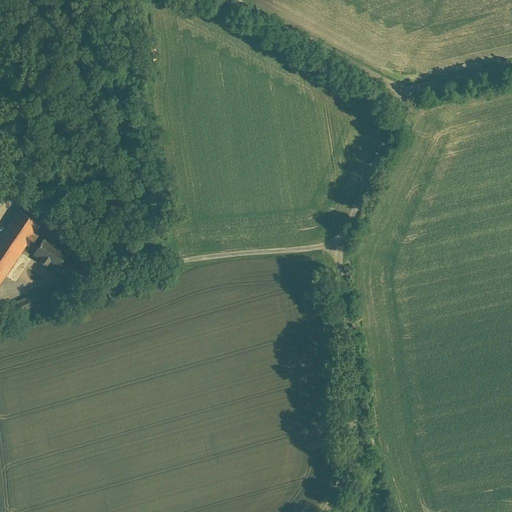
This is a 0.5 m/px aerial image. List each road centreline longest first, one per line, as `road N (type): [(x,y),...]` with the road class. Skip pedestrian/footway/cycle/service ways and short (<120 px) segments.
road 1 (unclassified): [(323,511),(354,447),(338,258),(403,92)]
road 2 (unclassified): [(403,92),(225,0)]
